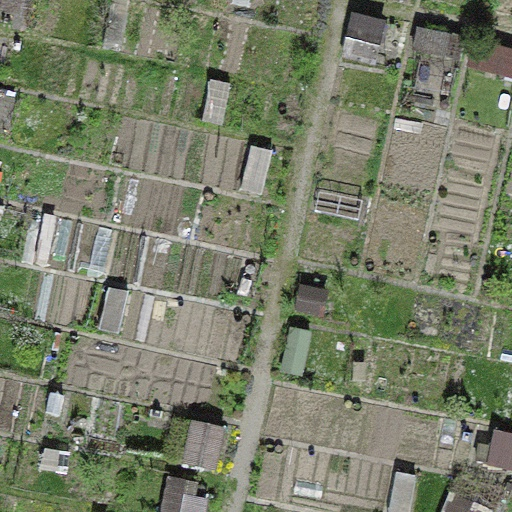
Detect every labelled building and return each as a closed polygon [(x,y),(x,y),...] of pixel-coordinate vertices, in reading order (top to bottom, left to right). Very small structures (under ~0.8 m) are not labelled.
[(348,10),(342,34),(375,42),(380,17),(348,10)] [(415,27),(411,49),(456,57),(460,35),(415,27)] [(511,48),(471,39),(465,66),(511,77),(511,71),(511,48)] [(282,332),(278,353),(316,360),(320,338),(282,332)] [(196,418),(187,461),(218,468),(227,425),(196,418)] [(511,432),(491,429),(484,463),(511,469),(511,465),(511,432)] [(202,482),(170,477),(164,511),(208,511),(211,497),(200,495),(202,482)] [(446,494),(438,511),(486,511),(488,510),(446,494)]
